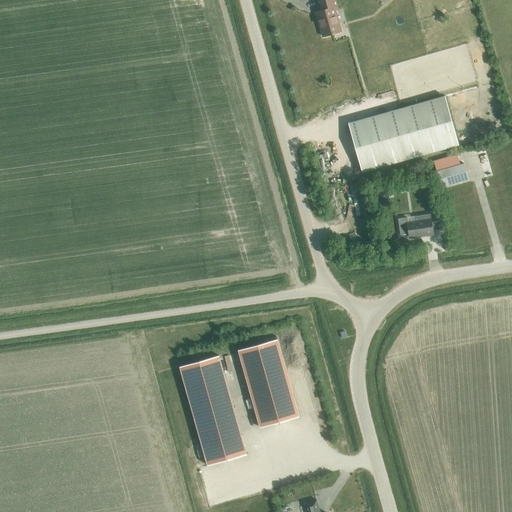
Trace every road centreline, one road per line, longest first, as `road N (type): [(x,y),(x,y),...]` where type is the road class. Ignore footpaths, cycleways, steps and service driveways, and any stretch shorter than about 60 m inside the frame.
road 1 (unclassified): [(0,336),(330,288)]
road 2 (tertiary): [(330,288),(245,0)]
road 3 (tertiary): [(391,511),(357,384),(371,319)]
road 4 (tertiary): [(371,319),(415,284),(511,266)]
